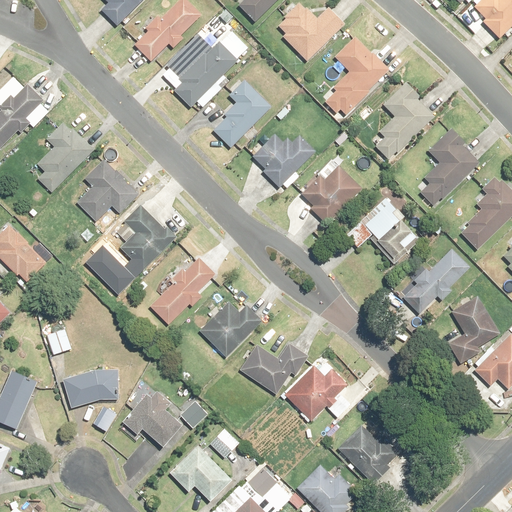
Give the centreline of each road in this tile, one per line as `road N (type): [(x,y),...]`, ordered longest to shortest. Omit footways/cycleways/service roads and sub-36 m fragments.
road 1 (residential): [(75,52),(248,230)]
road 2 (residential): [(334,311),(496,476)]
road 3 (residential): [(393,0),(511,115)]
road 4 (residential): [(248,230),(300,257),(334,311)]
road 5 (residential): [(334,311),(277,278),(248,230)]
